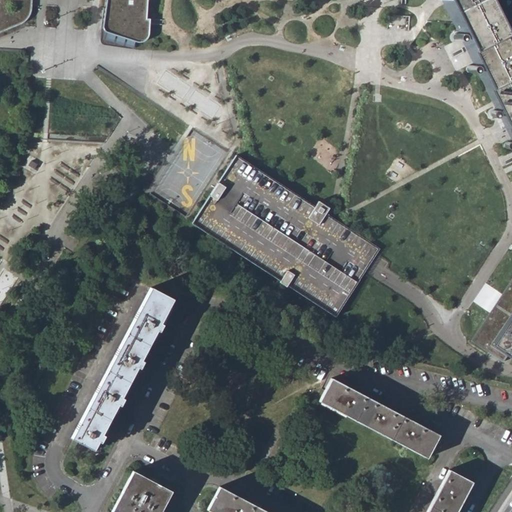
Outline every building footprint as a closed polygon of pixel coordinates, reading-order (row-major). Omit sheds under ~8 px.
[(0,0),(0,32),(23,23),(27,20),(29,17),(31,12),(32,6),(32,0),(0,0)] [(105,0),(103,23),(103,27),(104,30),(106,32),(136,42),(138,43),(142,42),(145,40),(147,38),(149,35),(149,19),(146,19),(147,0),(105,0)] [(511,61),(481,0),(444,0),(511,138),(511,279),(472,340),(499,359),(504,353),(511,358),(511,61)] [(19,128),(13,124),(7,133),(13,137),(19,128)] [(236,155),(191,223),(335,317),(366,269),(379,248),(329,216),(326,213),(329,208),(318,201),(315,206),(236,155)] [(71,437),(93,449),(98,440),(100,441),(104,435),(102,433),(117,404),(119,405),(123,398),(121,397),(137,366),(139,367),(143,361),(140,360),(156,330),(159,331),(162,324),(160,322),(172,299),(150,288),(71,437)] [(318,401),(426,457),(438,434),(331,378),(318,401)] [(207,509),(212,511),(455,511),(471,481),(448,469),(425,511),(268,511),(219,486),(207,509)] [(110,511),(159,511),(171,491),(133,471),(110,511)]
